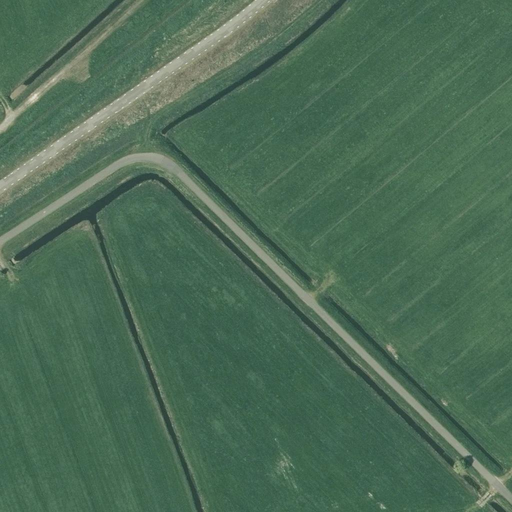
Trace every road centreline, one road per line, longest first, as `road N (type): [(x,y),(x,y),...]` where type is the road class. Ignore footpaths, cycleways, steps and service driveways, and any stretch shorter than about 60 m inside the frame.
road 1 (unclassified): [(511,500),(157,159),(113,168),(0,241)]
road 2 (tertiary): [(0,187),(264,0)]
